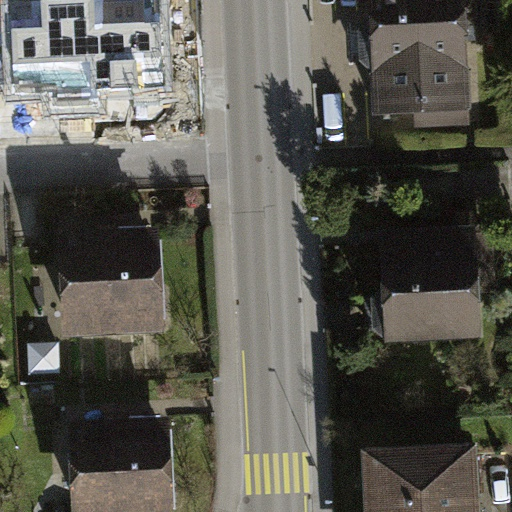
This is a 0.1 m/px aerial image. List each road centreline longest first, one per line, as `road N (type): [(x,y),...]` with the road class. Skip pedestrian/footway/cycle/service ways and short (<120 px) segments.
road 1 (secondary): [(264,167),(276,511)]
road 2 (residential): [(264,167),(0,175)]
road 3 (secondary): [(256,0),(264,167)]
